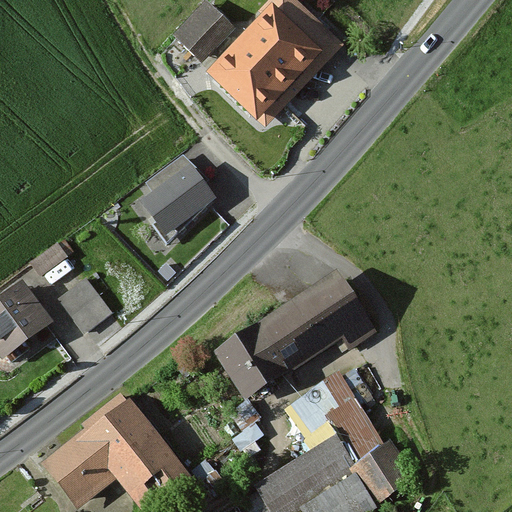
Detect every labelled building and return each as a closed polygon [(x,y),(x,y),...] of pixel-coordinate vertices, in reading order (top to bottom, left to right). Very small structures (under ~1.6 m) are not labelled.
[(297,0),(292,0),(217,78),(270,130),(348,50),(297,0)] [(175,41),(209,74),(242,39),(208,7),(175,41)] [(193,168),(138,205),(164,242),(219,205),(193,168)] [(58,238),(35,254),(52,278),(75,262),(58,238)] [(87,331),(116,310),(87,272),(59,294),(87,331)] [(343,272),(220,349),(257,408),(380,331),(343,272)] [(31,283),(0,304),(0,348),(11,365),(63,330),(31,283)] [(138,404),(51,465),(83,510),(128,479),(150,511),(156,511),(195,485),(138,404)] [(342,433),(262,486),(278,511),(308,511),(368,473),(342,433)]
